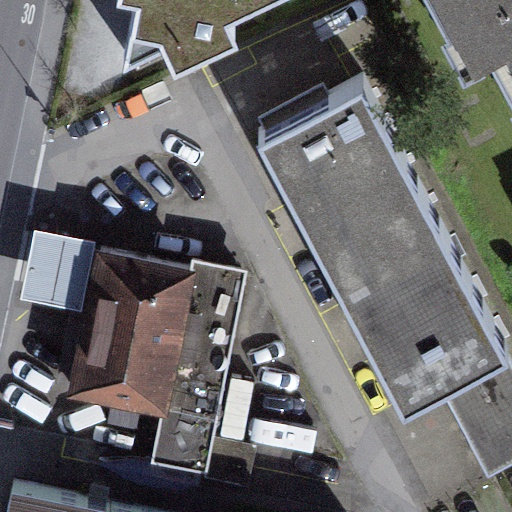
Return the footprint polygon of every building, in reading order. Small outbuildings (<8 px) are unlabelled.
[(135,0),(133,9),(160,14),(177,47),(233,18),(226,0),(135,0)] [(511,0),(435,0),(466,60),(487,50),(511,98),(511,0)] [(511,459),(511,352),(364,70),(259,124),(403,398),(442,378),(491,471),(511,459)] [(83,314),(96,239),(32,228),(19,303),(83,314)] [(241,266),(96,239),(83,314),(73,365),(168,383),(156,445),(205,454),(241,266)] [(175,511),(13,480),(6,511),(175,511)]
